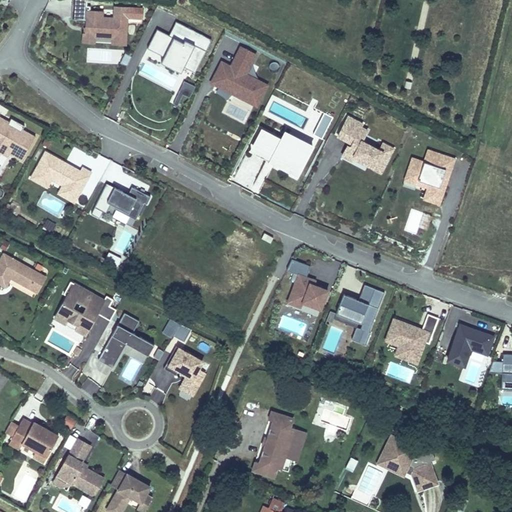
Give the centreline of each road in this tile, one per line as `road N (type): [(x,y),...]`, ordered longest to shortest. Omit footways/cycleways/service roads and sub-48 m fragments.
road 1 (residential): [(511,313),(269,220),(94,122),(9,55),(35,0)]
road 2 (residential): [(0,351),(138,424)]
